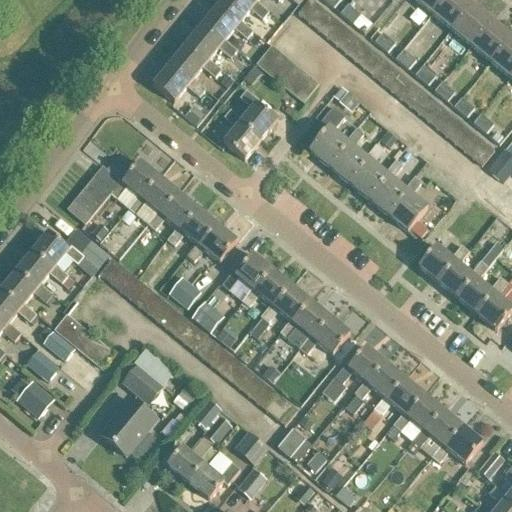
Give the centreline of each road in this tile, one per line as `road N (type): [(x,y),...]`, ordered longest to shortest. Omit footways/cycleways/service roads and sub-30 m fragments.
road 1 (residential): [(511,424),(107,91)]
road 2 (unclassified): [(0,235),(107,91)]
